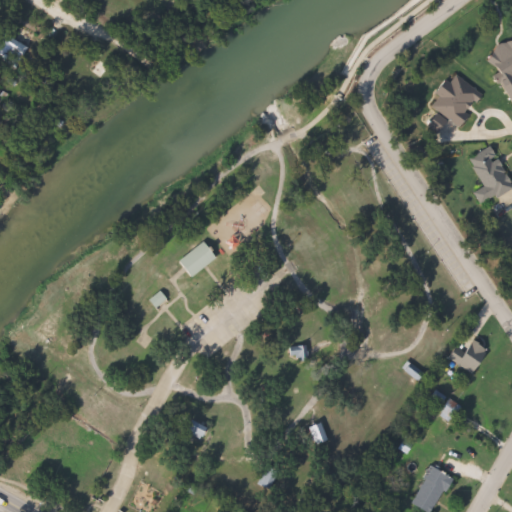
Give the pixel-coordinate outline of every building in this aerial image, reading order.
[(511,104),(508,105),(496,49),(511,45),(511,104)] [(474,163),(497,150),(511,178),(511,190),(493,200),(474,163)] [(184,261),(207,242),(216,251),(221,257),(198,278),(184,261)] [(172,299),(159,308),(153,300),(164,290),(169,294),(172,299)] [(453,348),(489,344),(491,366),(456,370),(453,348)] [(301,349),(310,351),(307,360),(298,357),(301,349)] [(211,434),(203,441),(191,428),(199,421),(211,434)] [(330,444),(316,449),(310,431),(324,427),(330,444)] [(15,476),(25,453),(44,461),(34,484),(15,476)] [(122,469),(106,500),(95,495),(112,463),(122,469)] [(269,491),(260,482),(274,467),(283,475),(269,491)] [(440,476),(426,511),(414,511),(403,508),(419,468),(440,476)]
